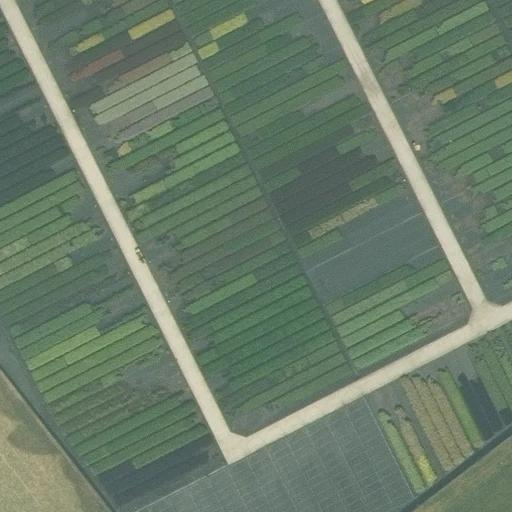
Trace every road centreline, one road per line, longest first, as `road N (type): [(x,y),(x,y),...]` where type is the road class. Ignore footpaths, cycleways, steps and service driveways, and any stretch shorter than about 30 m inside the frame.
road 1 (track): [(511,310),(233,454),(4,0)]
road 2 (track): [(328,0),(488,322)]
